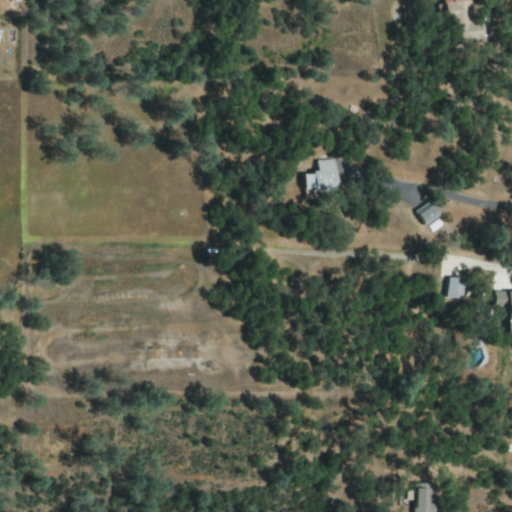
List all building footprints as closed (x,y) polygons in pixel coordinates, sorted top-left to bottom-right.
[(481,43),(480,24),(468,24),(465,0),(441,0),(445,46),(481,43)] [(313,160),(314,173),(299,174),(300,193),(334,191),(332,160),(313,160)] [(437,216),(428,201),(411,211),(420,226),(437,216)] [(444,298),(460,299),(461,278),(445,277),(444,298)] [(511,291),(490,291),(491,307),(503,307),(504,333),(511,333),(511,291)] [(426,511),(427,486),(412,485),(410,511),(426,511)]
